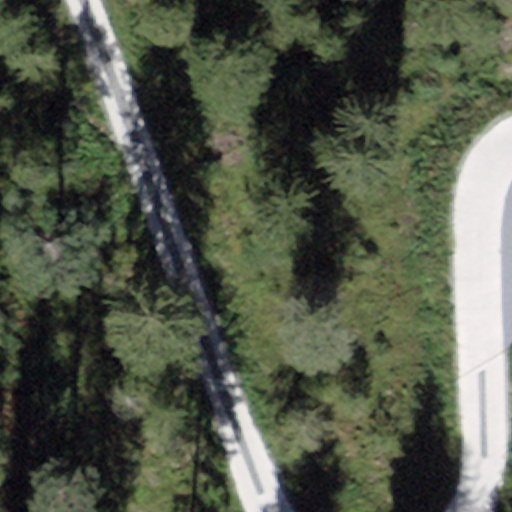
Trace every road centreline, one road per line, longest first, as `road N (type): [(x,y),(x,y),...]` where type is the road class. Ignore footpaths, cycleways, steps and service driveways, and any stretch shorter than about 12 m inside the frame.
road 1 (track): [(63,0),(227,402),(294,511)]
road 2 (track): [(468,511),(481,503),(511,334)]
